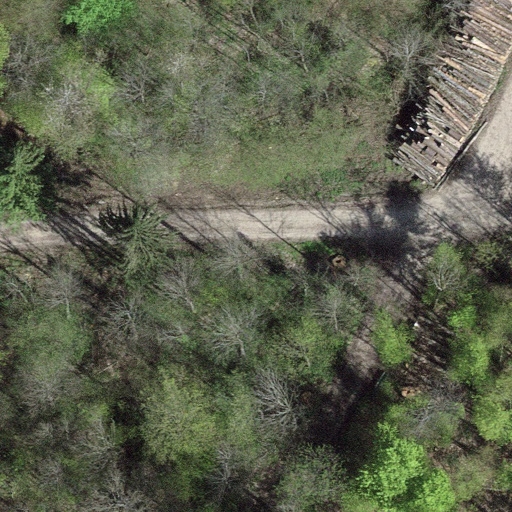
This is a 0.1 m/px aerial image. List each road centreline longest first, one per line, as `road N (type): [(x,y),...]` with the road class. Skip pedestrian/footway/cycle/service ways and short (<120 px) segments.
road 1 (track): [(467,213),(0,240)]
road 2 (track): [(284,511),(322,433),(467,213)]
